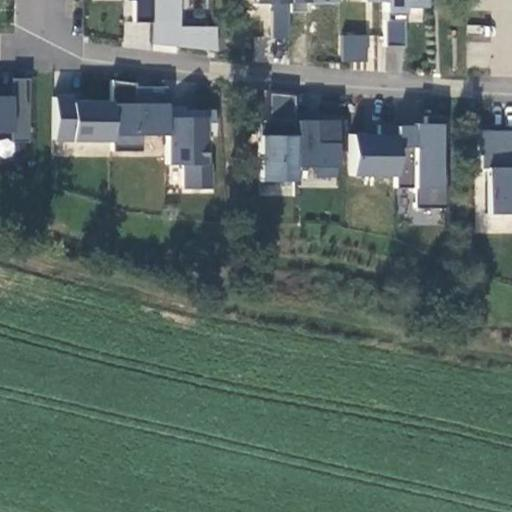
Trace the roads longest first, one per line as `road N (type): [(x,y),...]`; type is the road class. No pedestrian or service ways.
road 1 (track): [(0,243),(278,320),(511,355)]
road 2 (residential): [(53,0),(52,42),(106,62),(511,89)]
